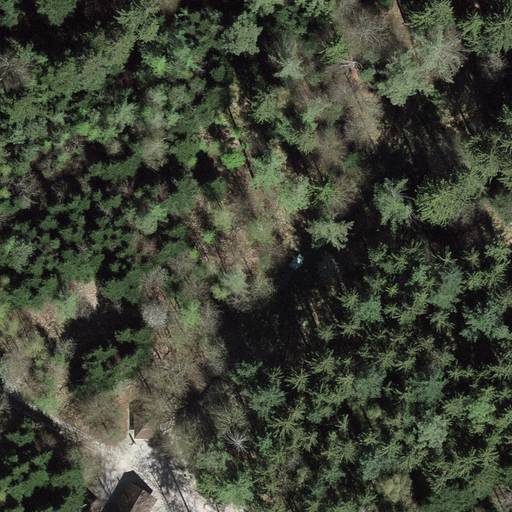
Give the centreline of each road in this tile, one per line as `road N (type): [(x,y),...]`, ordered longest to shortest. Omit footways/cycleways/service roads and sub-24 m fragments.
road 1 (track): [(149,482),(511,1)]
road 2 (track): [(200,511),(0,395)]
